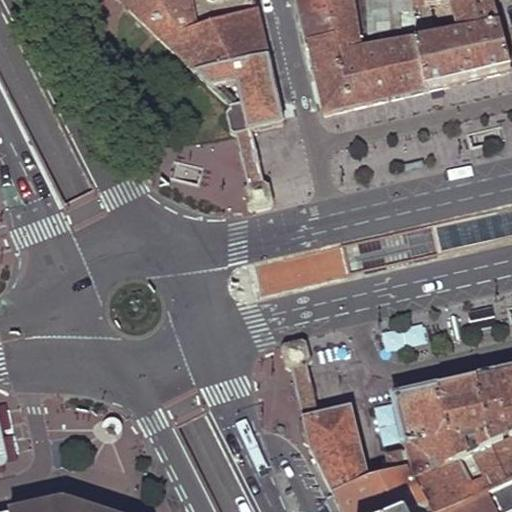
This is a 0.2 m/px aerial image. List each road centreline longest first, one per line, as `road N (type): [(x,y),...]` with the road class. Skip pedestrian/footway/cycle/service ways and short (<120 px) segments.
road 1 (primary): [(244,511),(0,21)]
road 2 (primary): [(0,59),(227,511)]
road 3 (primary): [(151,236),(114,194),(14,0)]
road 4 (residential): [(315,148),(511,101)]
road 5 (tertiary): [(511,180),(330,220)]
road 6 (primary): [(277,511),(200,345)]
road 7 (primary): [(0,119),(52,224),(64,273)]
road 8 (tertiary): [(350,303),(511,266)]
road 9 (residential): [(26,355),(42,461),(26,480),(0,486)]
road 10 (tertiary): [(330,220),(181,252)]
road 11 (residential): [(281,0),(315,148)]
road 12 (residential): [(511,347),(401,373),(366,357)]
road 13 (tertiary): [(204,334),(350,303)]
road 14 (primary): [(128,386),(156,421),(202,511)]
